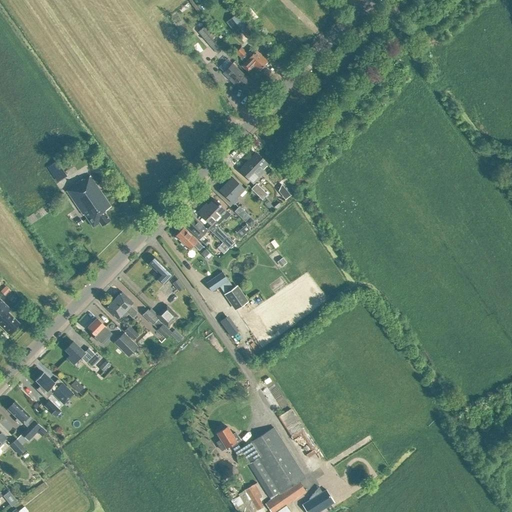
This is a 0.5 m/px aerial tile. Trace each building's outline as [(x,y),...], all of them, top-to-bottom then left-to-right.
[(253,35),(236,14),(228,20),(239,34),(242,32),(248,39),(253,35)] [(225,47),(208,26),(200,33),(215,50),(218,54),(225,47)] [(250,49),(246,53),(240,47),(235,52),(241,58),(243,56),(246,59),(240,66),(247,72),(253,67),(258,71),(267,62),(256,50),(255,51),(253,49),(250,49)] [(226,58),(218,67),(224,72),(223,73),(229,78),(228,79),(234,84),(235,83),(241,89),(249,80),(232,63),(226,58)] [(253,184),(265,172),(262,168),(266,164),(255,153),(239,170),(253,184)] [(110,221),(103,211),(110,206),(89,175),(66,191),(83,215),(84,214),(93,227),(99,223),(102,226),(110,221)] [(233,204),(237,200),(235,199),(244,189),(232,177),(219,190),(233,204)] [(262,199),(267,194),(256,184),(251,189),(262,199)] [(286,186),(282,189),(287,197),(291,194),(286,186)] [(214,199),(206,208),(204,206),(198,212),(212,226),(217,221),(218,223),(223,218),(226,218),(228,215),(228,213),(214,199)] [(245,222),(250,217),(239,206),(234,211),(245,222)] [(205,245),(210,241),(207,238),(204,235),(207,231),(193,217),(185,226),(205,245)] [(251,218),(246,223),(251,227),(256,223),(251,218)] [(203,246),(197,241),(183,227),(175,236),(189,249),(193,245),(199,250),(203,246)] [(228,237),(218,228),(213,233),(223,242),(217,248),(223,254),(228,248),(234,242),(228,236),(228,237)] [(201,253),(208,261),(213,256),(206,248),(201,253)] [(164,284),(172,275),(166,269),(166,268),(155,257),(149,263),(160,274),(157,277),(164,284)] [(282,257),(277,262),(280,266),(286,262),(282,257)] [(224,294),(233,288),(228,281),(222,272),(205,283),(212,292),(219,287),(224,294)] [(180,294),(185,290),(183,287),(184,287),(178,279),(172,283),(178,291),(180,294)] [(234,310),(248,301),(237,285),(233,288),(224,294),(223,294),(234,310)] [(2,291),(7,296),(11,292),(6,287),(2,291)] [(114,299),(133,317),(137,312),(130,305),(133,303),(121,291),(114,299)] [(0,298),(0,325),(9,334),(14,329),(16,328),(18,327),(18,325),(19,324),(8,312),(11,309),(0,299),(0,298)] [(132,318),(133,317),(114,299),(106,308),(117,319),(120,316),(123,319),(128,314),(132,318)] [(167,327),(178,316),(166,304),(155,315),(167,327)] [(157,329),(162,324),(157,319),(158,319),(148,309),(142,315),(152,324),(153,324),(157,329)] [(233,335),(241,330),(230,314),(222,319),(233,335)] [(96,318),(87,327),(94,334),(93,335),(101,343),(106,337),(111,332),(96,318)] [(165,339),(171,332),(162,324),(157,329),(156,330),(165,339)] [(134,340),(139,334),(129,325),(124,331),(134,340)] [(128,357),(138,347),(124,332),(113,343),(128,357)] [(84,352),(73,341),(65,350),(70,355),(67,358),(73,364),(80,357),(86,363),(86,362),(91,367),(100,359),(88,347),(84,352)] [(105,358),(99,364),(108,371),(113,364),(105,358)] [(43,372),(35,380),(40,384),(36,388),(46,398),(52,392),(63,404),(73,393),(74,393),(59,379),(55,383),(43,372)] [(78,393),(83,387),(76,379),(70,385),(78,393)] [(55,417),(61,411),(50,400),(44,406),(55,417)] [(15,401),(7,409),(17,418),(16,420),(21,424),(22,423),(27,427),(21,434),(16,439),(21,444),(26,439),(28,441),(41,427),(35,421),(29,415),(15,401)] [(296,407),(284,412),(291,429),(303,425),(296,407)] [(227,426),(216,433),(220,439),(225,447),(230,444),(230,445),(237,454),(242,451),(249,463),(247,463),(270,499),(264,503),(270,511),(275,511),(285,505),(306,491),(299,481),(305,478),(274,427),(240,448),(236,441),(239,439),(235,432),(232,434),(227,426)] [(16,439),(10,444),(19,455),(25,449),(22,446),(21,444),(16,439)] [(262,497),(254,484),(239,493),(250,511),(253,511),(262,507),(262,504),(259,499),(262,497)] [(309,500),(302,504),(306,511),(318,511),(322,510),(334,502),(328,494),(326,489),(322,492),(319,487),(309,499),(309,500)] [(6,494),(14,505),(21,500),(12,489),(6,494)]
